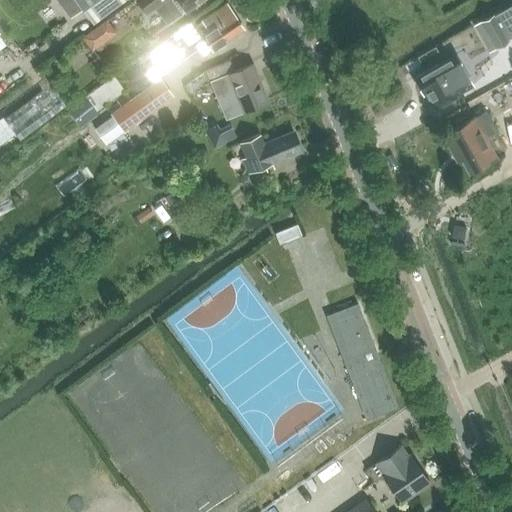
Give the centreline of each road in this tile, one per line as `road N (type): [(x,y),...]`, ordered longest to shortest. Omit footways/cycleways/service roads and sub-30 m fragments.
road 1 (tertiary): [(494,511),(285,0)]
road 2 (track): [(322,511),(382,438),(446,395)]
